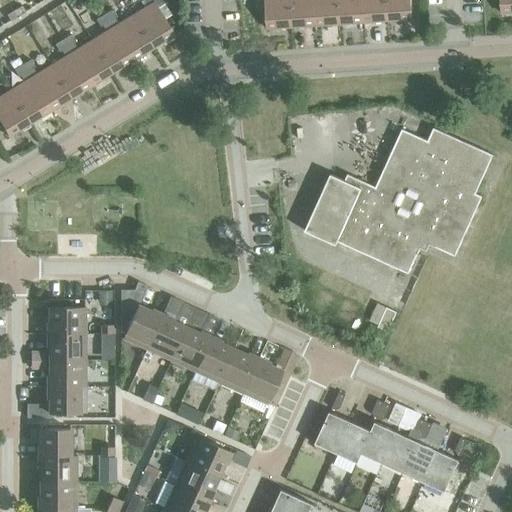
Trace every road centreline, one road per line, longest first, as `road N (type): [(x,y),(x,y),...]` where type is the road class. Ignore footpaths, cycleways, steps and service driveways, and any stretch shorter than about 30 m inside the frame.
road 1 (residential): [(8,269),(146,275),(258,326)]
road 2 (residential): [(258,326),(219,71)]
road 3 (residential): [(219,71),(143,92),(4,182)]
road 4 (residential): [(8,511),(17,299),(8,269)]
road 5 (residential): [(457,49),(219,71)]
road 6 (residential): [(332,361),(511,446)]
road 7 (residential): [(238,511),(263,461),(278,463),(332,361)]
